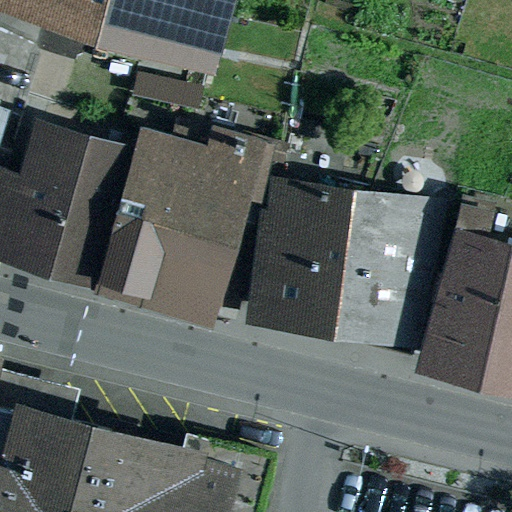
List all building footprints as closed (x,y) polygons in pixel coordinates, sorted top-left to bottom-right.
[(35,0),(107,19),(112,0),(35,0)] [(211,0),(224,4),(224,0),(112,0),(107,19),(190,42),(201,0),(211,0)] [(0,176),(3,177),(40,54),(35,43),(0,26),(0,176)] [(288,117),(258,305),(351,321),(369,192),(338,188),(348,127),(288,117)] [(175,133),(139,125),(131,152),(99,264),(98,269),(200,295),(232,190),(262,197),(271,156),(279,158),(281,143),(233,131),(178,120),(175,133)] [(0,234),(99,264),(131,152),(41,125),(23,183),(13,180),(3,177),(0,176),(0,234)] [(435,257),(446,205),(369,192),(351,321),(348,333),(412,349),(431,256),(435,257)] [(464,196),(426,353),(511,373),(511,246),(483,239),(492,202),(464,196)] [(203,437),(199,451),(0,398),(0,511),(251,511),(267,454),(203,437)]
